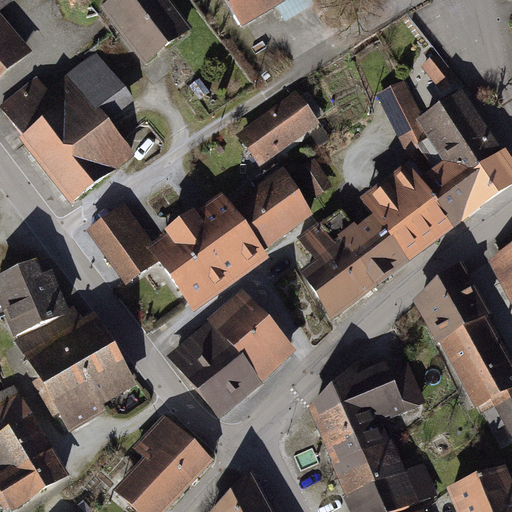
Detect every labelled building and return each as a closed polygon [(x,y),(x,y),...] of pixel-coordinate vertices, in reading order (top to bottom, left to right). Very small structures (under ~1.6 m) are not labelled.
[(0,0),(0,91),(37,59),(0,17),(18,2),(16,0),(0,0)] [(174,0),(126,0),(110,12),(154,70),(201,35),(174,0)] [(233,0),(254,34),(310,0),(233,0)] [(44,81),(2,111),(77,213),(146,164),(115,121),(137,105),(101,57),(52,92),(44,81)] [(322,261),(306,274),(336,316),(511,188),(511,162),(464,94),(424,121),(405,84),(381,96),(408,147),(419,142),(433,169),(358,230),(344,213),(306,239),(322,261)] [(327,126),(300,95),(254,134),(280,165),(327,126)] [(318,163),(301,174),(319,202),(336,192),(318,163)] [(268,247),(315,214),(287,172),(263,185),(266,191),(242,207),(268,247)] [(131,212),(95,237),(136,294),(167,271),(192,303),(266,254),(228,195),(156,247),(131,212)] [(511,256),(495,265),(511,297),(511,256)] [(11,298),(5,301),(31,364),(74,432),(143,390),(100,320),(84,328),(62,279),(57,281),(49,265),(6,285),(11,298)] [(475,276),(421,308),(484,413),(500,403),(511,423),(511,349),(497,324),(501,321),(475,276)] [(253,295),(175,362),(229,424),(306,357),(253,295)] [(370,380),(364,367),(318,415),(361,511),(386,511),(434,494),(425,471),(415,475),(393,427),(432,409),(413,368),(396,376),(393,370),(370,380)] [(0,511),(32,511),(80,484),(22,387),(5,397),(0,399),(0,459),(12,480),(0,487),(0,511)] [(137,511),(175,511),(220,461),(169,417),(138,453),(153,466),(124,500),(137,511)] [(511,511),(511,468),(454,493),(462,511),(511,511)] [(271,511),(256,483),(226,511),(271,511)]
